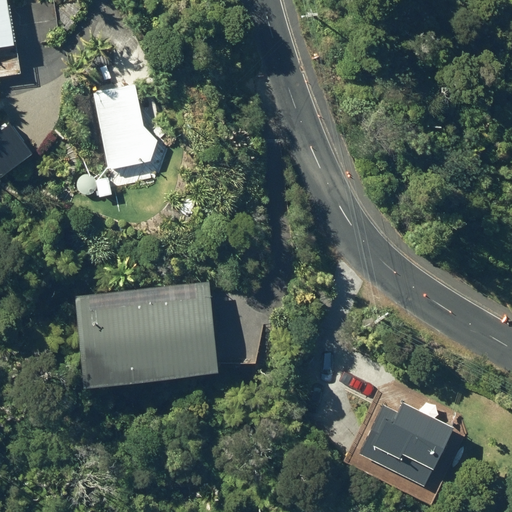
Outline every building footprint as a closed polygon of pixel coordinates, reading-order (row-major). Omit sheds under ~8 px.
[(0,0),(0,45),(24,42),(17,0),(0,0)] [(101,91),(117,169),(156,161),(162,137),(149,123),(141,83),(101,91)] [(82,294),(101,384),(230,370),(217,279),(82,294)] [(363,446),(427,479),(459,417),(408,393),(401,406),(386,399),(363,446)] [(492,408),(505,417),(511,409),(498,400),(492,408)]
